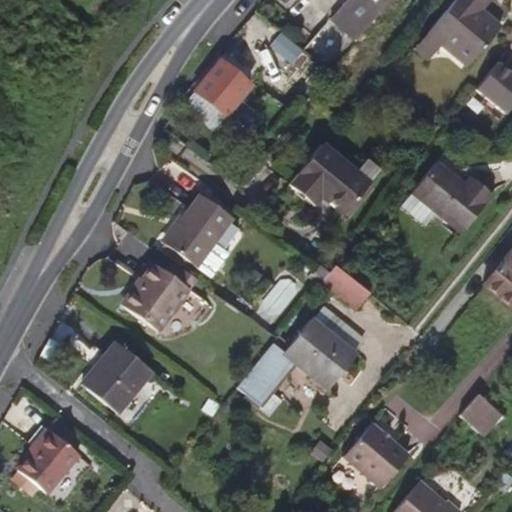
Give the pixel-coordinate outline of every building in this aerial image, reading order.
[(346,0),(332,19),(357,41),(390,0),(346,0)] [(478,10),(487,0),(454,0),(427,33),(467,65),(499,27),(478,10)] [(266,41),(320,86),(330,74),(275,30),(266,41)] [(194,91),(225,117),(249,87),(218,62),(194,91)] [(511,105),(511,77),(496,64),(476,88),(506,113),(511,105)] [(225,117),(194,91),(185,102),(216,128),(225,117)] [(298,130),(290,123),(269,149),(276,156),(298,130)] [(341,216),(367,185),(352,172),(320,146),(287,185),(315,208),(321,200),(341,216)] [(363,159),(352,172),(367,185),(378,172),(363,159)] [(463,187),(434,163),(411,192),(436,213),(462,233),(492,197),(470,179),(463,187)] [(436,213),(411,192),(399,207),(424,226),(436,213)] [(183,219),(164,245),(195,268),(230,219),(199,197),(183,219)] [(159,241),(164,245),(183,219),(178,216),(159,241)] [(511,250),(483,285),(511,308),(511,250)] [(157,332),(194,281),(175,268),(168,277),(152,265),(139,281),(140,283),(122,307),(157,332)] [(334,266),(328,274),(322,281),(355,308),(367,293),(334,266)] [(320,284),(322,281),(328,274),(318,267),(311,276),(320,284)] [(135,278),(117,303),(122,307),(140,283),(139,281),(135,278)] [(323,311),(313,323),(353,355),(363,343),(323,311)] [(276,326),(263,315),(257,322),(270,332),(276,326)] [(282,353),(272,344),(237,388),(260,408),(296,366),(327,391),(354,356),(353,355),(313,323),(310,321),(282,353)] [(116,412),(148,374),(113,345),(82,384),(116,412)] [(498,415),(477,395),(460,415),(481,434),(498,415)] [(381,486),(409,454),(371,423),(343,455),(381,486)] [(77,456),(44,430),(28,449),(32,452),(26,459),(17,471),(46,495),(77,456)] [(32,452),(28,449),(23,456),(26,459),(32,452)] [(449,496),(425,475),(393,511),(459,511),(465,506),(452,493),(449,496)]
